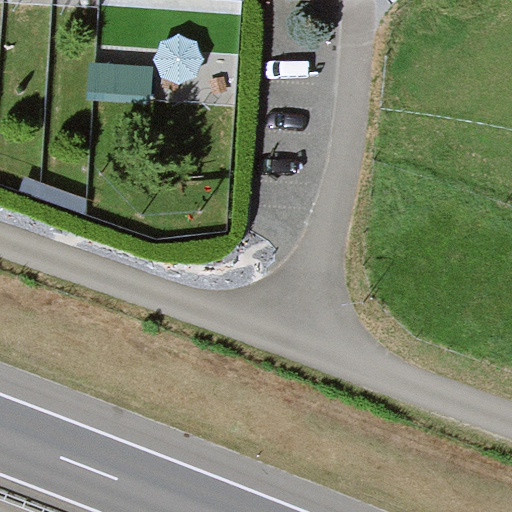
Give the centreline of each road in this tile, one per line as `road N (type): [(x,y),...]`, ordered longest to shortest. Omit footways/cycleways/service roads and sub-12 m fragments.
road 1 (track): [(0,237),(310,343),(511,428)]
road 2 (motorway): [(162,511),(0,448)]
